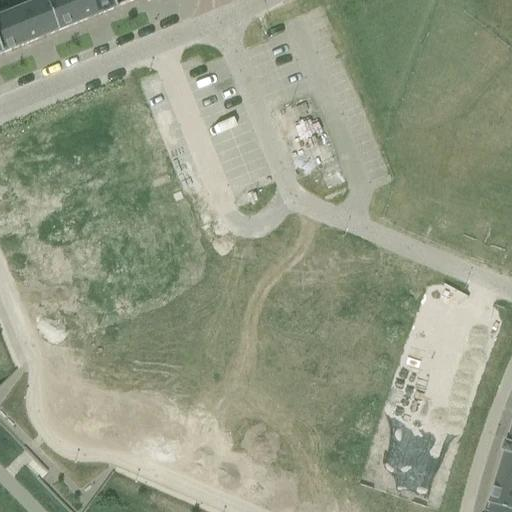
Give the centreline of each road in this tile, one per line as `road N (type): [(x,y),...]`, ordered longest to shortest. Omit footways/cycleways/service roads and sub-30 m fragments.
road 1 (residential): [(216,27),(288,203),(511,300)]
road 2 (residential): [(238,511),(116,460),(72,452),(46,434),(37,420),(30,354),(0,283)]
road 3 (unknown): [(157,49),(233,224),(254,231),(288,203)]
road 4 (residential): [(0,111),(216,27)]
road 5 (unknown): [(335,226),(365,198),(301,36)]
